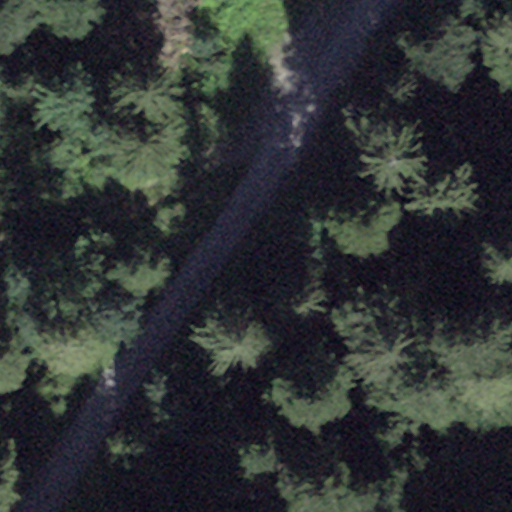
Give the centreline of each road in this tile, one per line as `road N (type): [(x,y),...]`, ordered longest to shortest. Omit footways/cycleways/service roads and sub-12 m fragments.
road 1 (track): [(30,511),(303,119),(374,0)]
road 2 (track): [(303,119),(154,186),(0,228)]
